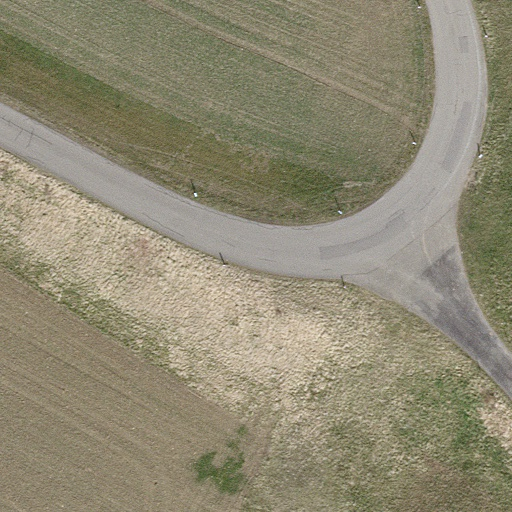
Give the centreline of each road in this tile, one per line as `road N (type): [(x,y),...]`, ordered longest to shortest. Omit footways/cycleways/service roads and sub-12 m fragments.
road 1 (tertiary): [(0,117),(208,226),(328,258),(413,232),(452,174),(466,35),(450,0)]
road 2 (track): [(511,353),(413,232)]
